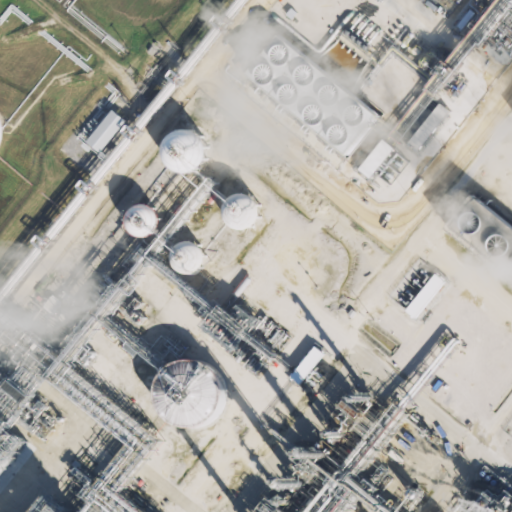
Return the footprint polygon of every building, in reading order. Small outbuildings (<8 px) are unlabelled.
[(409,145),(420,152),(449,108),(443,105),(437,114),(432,111),(409,145)] [(101,152),(127,120),(113,109),(87,141),(101,152)] [(205,171),(207,132),(170,130),(168,169),(205,171)] [(371,177),(395,147),(384,138),(360,168),(371,177)] [(129,230),(154,236),(161,208),(136,202),(129,230)] [(173,263),(199,274),(209,249),(183,238),(173,263)] [(411,315),(402,308),(433,271),(441,278),(411,315)] [(299,378),(289,370),(313,341),(322,349),(299,378)] [(164,366),(151,379),(148,396),(155,413),(169,423),(187,424),(202,415),(210,399),(208,382),(198,368),(181,362),(164,366)]
